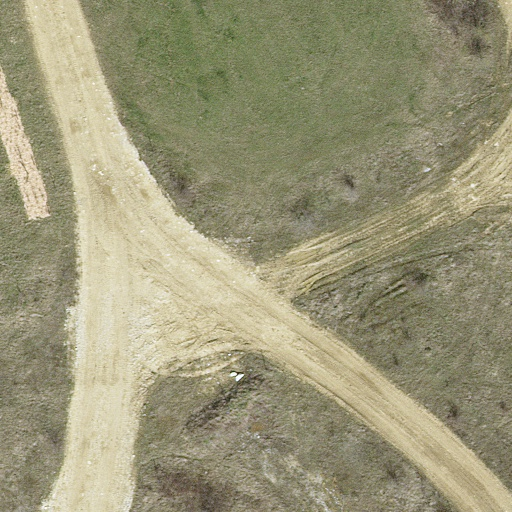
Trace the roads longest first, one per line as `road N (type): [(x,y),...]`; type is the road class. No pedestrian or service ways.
road 1 (track): [(481,511),(403,423),(223,300),(106,177),(50,0)]
road 2 (track): [(74,511),(77,455),(97,405),(130,363),(223,300),(437,207),(511,157)]
